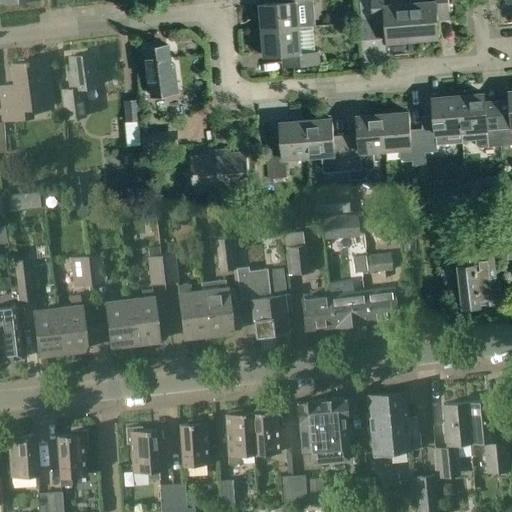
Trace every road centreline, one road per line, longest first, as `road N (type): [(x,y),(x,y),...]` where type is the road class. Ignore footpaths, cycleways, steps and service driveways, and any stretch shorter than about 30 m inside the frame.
road 1 (residential): [(103,394),(511,341)]
road 2 (residential): [(224,98),(393,84),(412,72),(475,65)]
road 3 (residential): [(0,37),(219,18)]
